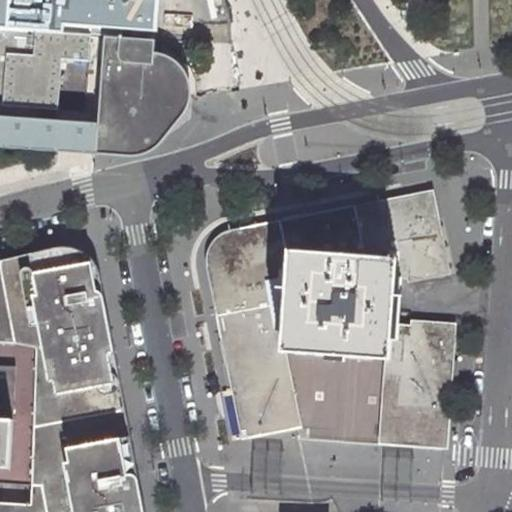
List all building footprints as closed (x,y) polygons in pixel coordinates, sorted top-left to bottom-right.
[(8,0),(0,0),(0,28),(7,29),(8,0)] [(156,32),(158,0),(8,0),(7,29),(63,33),(63,25),(156,32)] [(0,28),(0,109),(59,114),(63,64),(90,67),(92,35),(63,33),(7,29),(0,28)] [(153,55),(154,42),(105,38),(99,126),(97,154),(124,156),(142,151),(157,145),(184,115),(189,107),(192,94),(190,81),(186,71),(179,65),(168,59),(158,56),(153,55)] [(97,154),(99,126),(74,125),(0,119),(0,146),(54,151),(72,152),(97,154)] [(395,258),(394,277),(406,278),(444,270),(429,195),(257,229),(248,232),(239,237),(231,242),(225,250),(218,262),(216,267),(215,276),(215,286),(216,297),(244,436),(296,427),(281,350),(289,250),(395,258)] [(34,344),(34,368),(34,394),(51,402),(62,405),(76,408),(88,408),(98,405),(108,400),(115,394),(121,385),(118,372),(115,357),(101,298),(96,274),(93,266),(89,258),(84,253),(78,249),(72,247),(64,245),(57,246),(51,247),(18,255),(34,344)] [(281,350),(388,357),(390,324),(394,277),(395,258),(289,250),(281,350)] [(0,277),(2,282),(9,340),(34,344),(18,255),(0,258),(0,277)] [(0,339),(9,340),(2,282),(0,277),(0,339)] [(390,324),(388,357),(381,445),(445,451),(455,329),(390,324)] [(347,370),(308,378),(311,393),(345,386),(351,417),(359,416),(356,405),(370,402),(361,356),(345,359),(347,370)] [(0,365),(0,416),(14,417),(17,367),(0,365)] [(88,408),(76,408),(62,405),(51,402),(34,394),(34,435),(130,430),(121,385),(115,394),(108,400),(98,405),(88,408)] [(0,416),(0,467),(10,468),(14,417),(0,416)] [(0,511),(145,511),(130,430),(34,435),(32,487),(32,503),(0,501),(0,511)]
